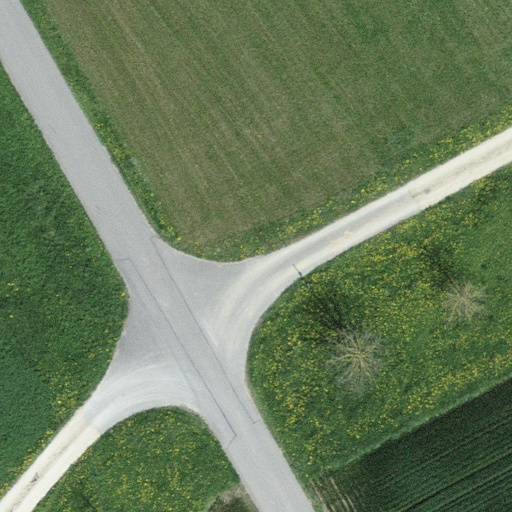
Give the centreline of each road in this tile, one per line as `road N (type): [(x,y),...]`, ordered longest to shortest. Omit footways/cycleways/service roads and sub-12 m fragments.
road 1 (track): [(511,138),(295,256),(185,332),(88,424),(14,511)]
road 2 (unclassified): [(0,11),(289,511)]
